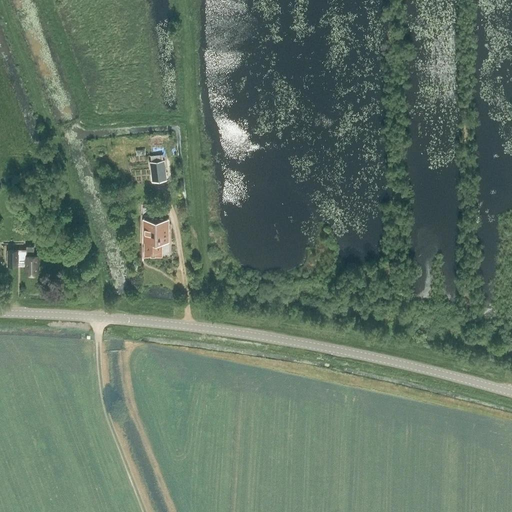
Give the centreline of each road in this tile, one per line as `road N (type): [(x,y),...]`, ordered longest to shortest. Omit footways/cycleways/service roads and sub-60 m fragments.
road 1 (tertiary): [(0,313),(240,333),(511,392)]
road 2 (track): [(1,0),(91,250),(98,317)]
